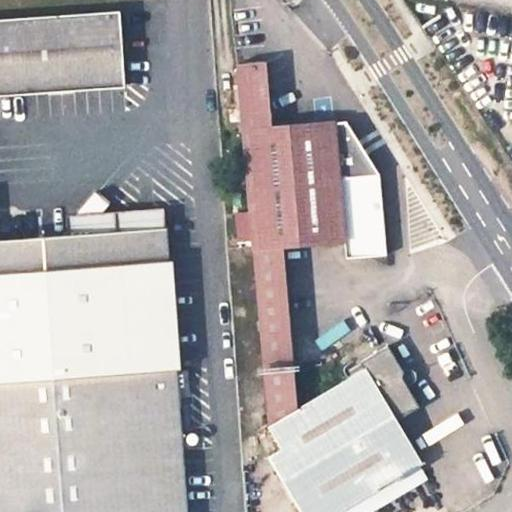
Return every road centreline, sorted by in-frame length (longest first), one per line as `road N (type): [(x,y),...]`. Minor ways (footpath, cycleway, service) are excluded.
road 1 (unknown): [(190,121),(220,511)]
road 2 (tertiary): [(346,0),(511,261)]
road 3 (unknown): [(500,243),(462,271),(453,295),(511,410)]
road 4 (unknown): [(190,121),(4,154)]
road 5 (unknown): [(187,0),(190,121)]
